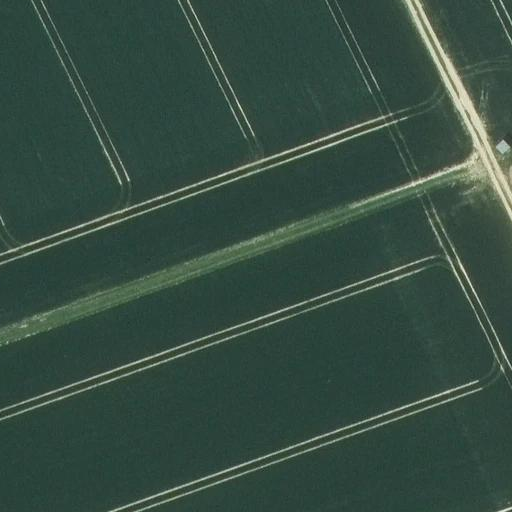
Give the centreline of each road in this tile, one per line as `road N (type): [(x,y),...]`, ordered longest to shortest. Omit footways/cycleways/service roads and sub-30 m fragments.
road 1 (track): [(0,341),(511,159)]
road 2 (track): [(511,205),(411,0)]
